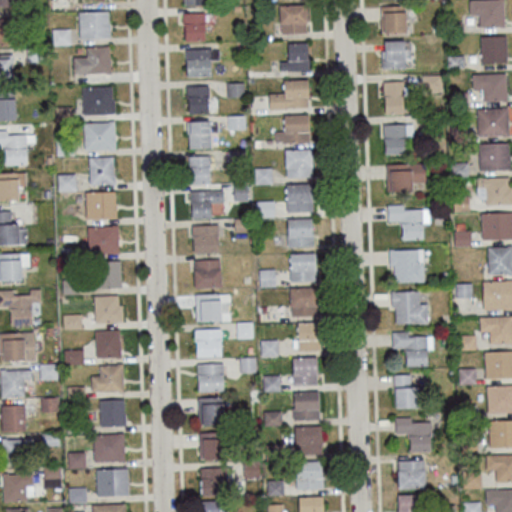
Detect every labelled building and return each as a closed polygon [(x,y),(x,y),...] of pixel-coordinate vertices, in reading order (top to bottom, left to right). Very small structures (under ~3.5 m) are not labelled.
[(469,0),(502,0),(503,25),(499,25),(499,24),(479,25),(479,13),(469,14),(469,0)] [(280,33),(279,5),(304,3),(305,32),(280,33)] [(380,5),(403,4),(404,11),(405,31),(384,32),(384,30),(381,30),(380,5)] [(77,12),(105,11),(107,37),(78,38),(77,12)] [(203,12),(203,39),(185,39),(184,23),(182,23),(182,13),(203,12)] [(0,44),(0,19),(7,19),(8,44),(0,44)] [(446,32),(446,21),(462,21),(462,32),(446,32)] [(67,45),(51,45),(51,29),(67,28),(67,45)] [(505,35),(506,61),(480,62),(479,35),(505,35)] [(384,40),(403,39),(404,41),(409,41),(409,57),(404,57),(404,66),(381,67),(381,50),(384,50),(384,40)] [(279,69),(279,61),(287,60),(286,43),(306,42),(307,59),(308,58),(309,68),(279,69)] [(24,47),(41,47),(42,61),(25,62),(24,47)] [(72,73),(72,58),(85,57),(85,47),(106,47),(107,73),(72,73)] [(185,49),(210,48),(210,50),(217,50),(218,59),(210,59),(210,75),(185,75),(185,49)] [(0,54),(10,54),(11,79),(0,79),(0,54)] [(447,67),(446,56),(462,55),(463,67),(447,67)] [(471,74),(504,72),(505,91),(506,91),(506,100),(501,100),(501,99),(482,100),(481,87),(472,88),(471,74)] [(422,75),(439,74),(440,91),(422,91),(422,75)] [(306,78),(307,105),(285,106),(285,107),(269,108),(268,93),(284,92),(283,79),(306,78)] [(384,112),(383,81),(401,81),(401,86),(406,86),(406,96),(402,96),(402,112),(384,112)] [(225,83),(242,82),(242,96),(226,97),(225,83)] [(82,113),(81,86),(110,85),(111,98),(113,98),(114,112),(82,113)] [(188,112),(188,96),(186,96),(186,86),(206,85),(207,111),(188,112)] [(0,92),(12,91),(13,120),(0,120),(0,92)] [(450,106),(449,92),(466,91),(467,105),(450,106)] [(71,120),(54,121),(54,107),(70,106),(71,120)] [(476,108),(506,107),(507,133),(477,134),(476,108)] [(308,141),(283,142),(283,139),(274,140),(273,131),(284,131),(283,115),(306,114),(308,141)] [(226,115),(244,115),(244,128),(227,128),(226,115)] [(440,134),(425,135),(424,117),(439,116),(440,134)] [(114,147),(85,148),(83,122),(113,120),(114,147)] [(209,121),(209,146),(190,147),(190,132),(186,132),(186,122),(209,121)] [(384,153),(383,125),(411,124),(411,136),(404,136),(405,152),(384,153)] [(466,141),(450,141),(450,126),(466,126),(466,141)] [(25,163),(5,164),(4,145),(0,145),(0,130),(4,130),(4,134),(24,133),(24,135),(32,134),(32,142),(24,142),(25,163)] [(56,155),(55,138),(72,137),(73,154),(56,155)] [(507,142),(508,154),(509,168),(479,169),(478,143),(507,142)] [(285,176),(284,149),(309,148),(311,175),(285,176)] [(243,149),(244,168),(228,169),(227,150),(243,149)] [(88,157),(112,156),(113,182),(89,183),(88,157)] [(208,182),(190,182),(190,164),(189,164),(189,156),(208,156),(208,164),(207,164),(208,182)] [(385,164),(423,162),(424,178),(411,179),(411,189),(386,190),(385,164)] [(451,177),(450,162),(467,162),(467,176),(451,177)] [(255,183),(254,168),(270,167),(271,183),(255,183)] [(0,171),(24,171),(25,184),(17,185),(18,197),(0,198),(0,171)] [(74,189),(57,190),(56,174),(73,173),(74,189)] [(476,177),(508,176),(508,187),(511,186),(511,202),(485,203),(485,198),(477,198),(476,177)] [(312,210),(286,211),(285,184),(310,183),(312,210)] [(232,184),(245,184),(246,200),(232,200),(232,184)] [(114,216),(85,218),(84,192),(113,190),(114,216)] [(191,217),(191,201),(190,201),(190,191),(222,190),(222,201),(209,201),(209,216),(191,217)] [(467,195),(468,209),(453,210),(452,196),(467,195)] [(273,200),(273,216),(256,216),(255,201),(273,200)] [(387,205),(402,204),(402,209),(428,208),(428,222),(421,222),(422,237),(402,238),(402,223),(399,223),(399,220),(387,220),(387,205)] [(0,211),(10,211),(10,224),(18,224),(18,229),(25,229),(25,243),(0,243),(0,211)] [(511,237),(481,238),(480,212),(511,211),(511,237)] [(247,217),(247,231),(234,231),(234,218),(247,217)] [(287,246),(286,218),(311,217),(312,245),(287,246)] [(117,251),(88,253),(87,226),(116,225),(117,251)] [(216,225),(216,251),(193,251),(193,235),(192,235),(191,226),(216,225)] [(453,231),(469,230),(470,244),(454,245),(453,231)] [(487,247),(507,246),(507,245),(511,245),(511,273),(508,273),(508,272),(488,273),(487,247)] [(422,249),(423,280),(394,281),(393,263),(389,264),(389,250),(422,249)] [(0,253),(27,252),(27,264),(19,264),(20,279),(0,279),(0,253)] [(315,279),(290,280),(289,253),(314,252),(315,279)] [(193,259),(218,259),(219,286),(194,287),(193,259)] [(95,286),(94,261),(119,260),(120,285),(95,286)] [(274,285),(259,286),(258,270),(274,269),(274,285)] [(76,292),(61,293),(61,279),(76,278),(76,292)] [(511,279),(511,308),(506,308),(506,307),(483,308),(482,280),(505,280),(505,279),(511,279)] [(455,283),(470,283),(471,296),(455,296),(455,283)] [(291,315),(291,287),(315,287),(315,314),(291,315)] [(0,289),(11,289),(11,294),(29,293),(28,288),(39,288),(40,301),(30,301),(31,322),(11,323),(10,307),(8,307),(8,305),(0,305),(0,289)] [(390,292),(418,291),(418,304),(426,303),(426,321),(395,322),(395,305),(391,305),(390,292)] [(194,294),(218,293),(218,319),(195,320),(194,294)] [(122,320),(95,321),(93,295),(117,294),(117,304),(121,304),(122,320)] [(62,328),(62,314),(80,313),(81,327),(62,328)] [(480,338),(479,316),(511,315),(511,326),(511,341),(488,342),(488,338),(480,338)] [(236,321),(251,321),(251,337),(236,337),(236,321)] [(297,322),(316,322),(317,338),(319,338),(319,348),(297,349),(297,340),(298,340),(297,322)] [(94,329),(118,328),(119,356),(95,357),(94,329)] [(196,356),(196,340),(194,341),(194,329),(219,328),(220,355),(196,356)] [(34,358),(23,359),(23,358),(0,358),(0,331),(32,331),(34,358)] [(391,347),(391,332),(406,331),(406,336),(431,335),(432,348),(425,348),(426,364),(406,365),(406,349),(404,349),(404,346),(391,347)] [(458,335),(474,334),(475,348),(458,349),(458,335)] [(263,355),(262,340),(276,339),(277,355),(263,355)] [(82,362),(64,363),(64,349),(81,348),(82,362)] [(511,349),(511,376),(485,377),(484,350),(511,349)] [(254,356),(254,372),(239,372),(239,357),(254,356)] [(316,383),(292,384),(292,357),(315,356),(316,383)] [(91,390),(90,375),(99,375),(99,365),(117,364),(117,362),(121,362),(122,389),(91,390)] [(39,363),(56,363),(56,378),(40,378),(39,363)] [(222,363),(222,389),(198,390),(198,374),(197,374),(196,363),(222,363)] [(474,367),(475,383),(458,383),(458,368),(474,367)] [(0,370),(31,369),(31,377),(22,377),(23,395),(1,396),(0,370)] [(394,405),(393,375),(409,374),(410,386),(417,386),(418,405),(396,406),(396,405),(394,405)] [(279,375),(279,390),(262,391),(262,375),(279,375)] [(486,385),(511,384),(511,410),(487,411),(486,385)] [(83,385),(83,397),(67,397),(66,386),(83,385)] [(293,419),(293,409),(294,409),(294,392),(317,391),(318,418),(293,419)] [(57,396),(57,409),(40,410),(40,397),(57,396)] [(221,397),(221,424),(198,424),(197,397),(221,397)] [(99,399),(122,398),(123,413),(124,413),(125,423),(100,424),(99,399)] [(0,405),(23,404),(24,429),(1,430),(0,405)] [(475,404),(475,418),(460,418),(459,404),(475,404)] [(264,426),(264,411),(280,411),(280,426),(264,426)] [(394,417),(409,416),(409,422),(429,421),(429,434),(428,434),(428,449),(409,450),(409,435),(407,435),(407,432),(394,432),(394,417)] [(66,421),(82,420),(83,431),(67,432),(66,421)] [(511,445),(488,446),(487,421),(511,420),(511,445)] [(320,453),(295,453),(294,426),(320,426),(320,453)] [(122,432),(123,459),(93,460),(92,433),(122,432)] [(198,432),(221,432),(222,457),(198,458),(198,432)] [(40,433),(57,433),(58,444),(41,445),(40,433)] [(1,438),(23,438),(23,439),(31,438),(31,447),(23,447),(24,463),(2,464),(1,438)] [(461,440),(475,439),(476,452),(461,453),(461,440)] [(281,444),(281,460),(266,460),(265,444),(281,444)] [(67,452),(84,452),(84,466),(67,467),(67,452)] [(486,455),(511,454),(511,479),(495,480),(494,469),(486,469),(486,455)] [(397,460),(422,459),(422,470),(423,469),(424,486),(398,487),(397,460)] [(242,477),(242,461),(257,461),(258,476),(242,477)] [(296,489),(295,461),(320,461),(320,478),(321,478),(321,488),(296,489)] [(42,467),(59,466),(59,485),(43,486),(42,467)] [(96,494),(96,469),(127,467),(128,493),(96,494)] [(200,467),(224,467),(225,494),(200,494),(200,467)] [(479,470),(479,486),(462,487),(462,471),(479,470)] [(2,474),(31,473),(31,494),(25,494),(26,498),(7,499),(7,501),(3,501),(2,474)] [(281,479),(281,493),(265,494),(265,480),(281,479)] [(68,487),(85,487),(85,501),(69,501),(68,487)] [(511,511),(485,511),(485,489),(511,488),(511,511)] [(396,494),(416,493),(416,511),(396,511),(396,510),(397,510),(396,494)] [(298,511),(298,496),(321,496),(321,511),(298,511)] [(201,511),(201,501),(225,500),(225,511),(201,511)] [(462,511),(462,502),(479,501),(479,511),(462,511)] [(92,511),(92,504),(124,503),(124,511),(92,511)] [(283,511),(283,503),(269,503),(268,511),(283,511)]
